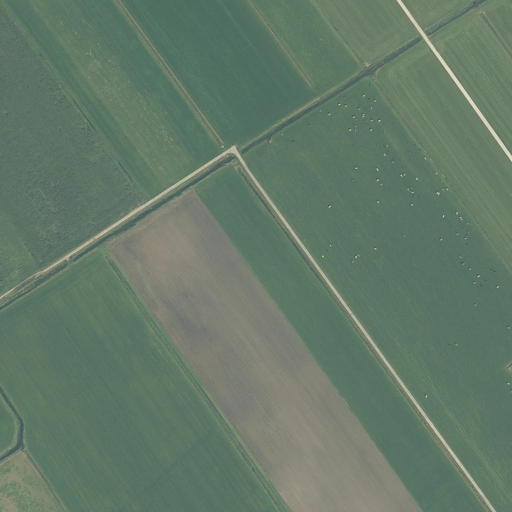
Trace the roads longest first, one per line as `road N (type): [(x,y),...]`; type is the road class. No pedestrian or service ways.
road 1 (track): [(495,511),(233,149),(43,273)]
road 2 (track): [(397,0),(511,158)]
